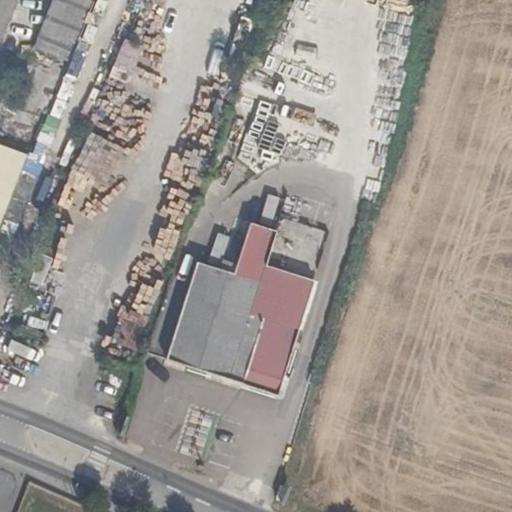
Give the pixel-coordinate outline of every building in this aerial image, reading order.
[(50,0),(32,49),(70,65),(94,0),(50,0)] [(112,70),(133,75),(140,45),(119,41),(112,70)] [(0,223),(26,156),(0,145),(0,223)] [(100,164),(75,154),(49,224),(74,233),(100,164)] [(270,221),(277,198),(265,195),(258,218),(270,221)] [(265,255),(243,248),(235,274),(257,281),(262,265),(265,255)] [(34,257),(29,285),(41,287),(46,259),(34,257)] [(276,392),(312,280),(262,265),(257,281),(235,274),(197,262),(166,360),(240,384),(241,381),(276,392)] [(0,264),(0,303),(13,270),(0,264)] [(138,351),(143,327),(117,321),(112,345),(138,351)]
